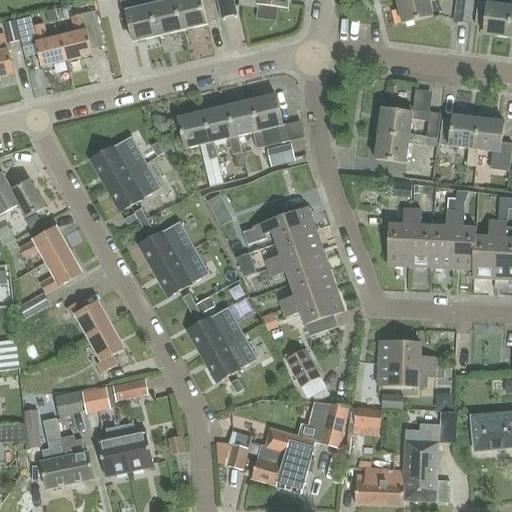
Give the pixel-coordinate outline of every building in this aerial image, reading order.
[(119,0),(123,14),(126,14),(133,43),(158,37),(151,7),(147,8),(145,0),(119,0)] [(151,7),(158,37),(182,32),(175,1),(171,2),(156,5),(154,0),(145,0),(147,8),(151,7)] [(182,32),(207,26),(200,0),(170,0),(171,2),(175,1),(182,32)] [(216,0),(221,18),(236,15),(232,0),(216,0)] [(258,6),(288,10),(289,0),(239,0),(239,6),(257,9),(258,6)] [(396,0),(403,25),(433,17),(428,0),(396,0)] [(455,0),(453,23),(471,25),(473,0),(455,0)] [(511,15),(511,7),(509,7),(494,5),(494,0),(483,0),(483,2),(478,2),(475,25),(485,27),(484,36),(509,39),(511,15)] [(53,10),(46,12),(48,24),(56,22),(53,10)] [(76,34),(62,37),(68,62),(93,55),(92,50),(87,31),(86,31),(82,15),(72,18),(76,34)] [(68,62),(62,37),(47,41),(43,24),(33,26),(31,17),(16,21),(21,41),(23,48),(36,45),(42,68),(68,62)] [(7,44),(21,41),(16,21),(3,24),(7,44)] [(87,31),(92,50),(104,47),(99,28),(87,31)] [(0,78),(14,75),(8,50),(7,50),(3,34),(0,34),(0,78)] [(276,96),(251,102),(259,133),(262,132),(266,148),(290,142),(286,126),(283,126),(276,96)] [(266,148),(262,132),(259,133),(251,102),(227,108),(234,139),(238,138),(253,134),(257,150),(262,170),(267,169),(268,169),(264,148),(266,148)] [(382,110),(378,135),(410,139),(410,135),(412,120),(423,121),(428,122),(430,113),(413,111),(410,106),(402,105),(399,109),(398,112),(382,110)] [(242,154),(238,138),(234,139),(227,108),(203,114),(210,144),(214,143),(229,140),(233,156),(242,154)] [(441,115),(430,113),(428,122),(426,138),(438,140),(441,115)] [(186,150),(200,147),(204,163),(214,160),(218,159),(214,143),(210,144),(203,114),(178,119),(186,150)] [(491,169),(500,170),(508,171),(511,144),(502,143),(504,123),(492,121),(492,116),(479,115),(478,119),(474,150),(478,151),(493,153),(491,169)] [(478,119),(453,116),(452,121),(442,120),(438,146),(469,150),(467,166),(476,167),(478,151),(474,150),(478,119)] [(426,138),(421,137),(410,135),(410,139),(378,135),(375,161),(406,164),(409,145),(425,147),(426,138)] [(173,145),(171,137),(160,145),(164,151),(173,145)] [(91,161),(105,187),(146,164),(131,138),(91,161)] [(158,144),(151,148),(157,158),(164,154),(158,144)] [(271,168),(295,163),(291,145),(267,151),(271,168)] [(233,156),(236,168),(245,166),(242,154),(238,155),(233,156)] [(105,187),(120,213),(161,190),(146,164),(105,187)] [(0,216),(19,206),(26,218),(45,208),(30,181),(12,191),(2,175),(0,175),(0,216)] [(412,185),(391,185),(391,197),(411,199),(412,185)] [(226,209),(220,196),(208,202),(215,215),(226,209)] [(498,222),(495,280),(511,280),(511,229),(507,230),(508,210),(511,210),(511,198),(499,198),(498,222)] [(453,270),(456,199),(449,199),(448,212),(447,212),(446,229),(433,228),(432,269),(453,270)] [(456,203),(456,212),(464,213),(465,204),(456,203)] [(403,226),(390,226),(388,267),(410,268),(412,209),(404,209),(403,226)] [(412,209),(410,268),(431,268),(433,228),(420,228),(421,210),(412,209)] [(134,214),(140,224),(147,220),(141,210),(134,214)] [(276,245),(315,231),(308,211),(255,230),(244,234),(248,247),(267,240),(266,235),(272,233),(276,245)] [(463,229),(464,213),(456,212),(453,270),(474,271),(476,236),(476,230),(463,229)] [(127,226),(137,220),(134,215),(124,220),(127,226)] [(25,222),(31,232),(42,226),(35,216),(25,222)] [(147,220),(140,224),(145,234),(152,230),(147,220)] [(495,280),(498,222),(489,221),(489,237),(476,236),(474,271),(473,279),(495,280)] [(154,272),(195,249),(180,223),(139,247),(154,272)] [(13,226),(0,231),(6,247),(19,242),(13,226)] [(40,251),(48,264),(69,252),(56,229),(20,250),(26,260),(40,251)] [(266,262),(269,271),(322,251),(315,231),(276,245),(281,257),(266,262)] [(195,249),(154,272),(168,298),(209,275),(195,249)] [(286,273),(291,285),(329,271),(322,251),(269,271),(272,279),(286,273)] [(40,285),(45,294),(46,295),(60,287),(82,275),(69,252),(48,264),(55,277),(40,285)] [(237,259),(243,278),(256,274),(249,254),(237,259)] [(295,297),(280,303),(283,311),(336,291),(329,271),(291,285),(295,297)] [(301,314),(305,326),(310,338),(338,328),(334,316),(344,312),(336,291),(283,311),(286,319),(301,314)] [(43,294),(15,310),(22,322),(50,307),(43,294)] [(182,299),(188,309),(195,305),(189,295),(182,299)] [(197,305),(202,314),(214,308),(209,298),(197,305)] [(77,316),(89,339),(111,327),(98,303),(86,310),(81,301),(66,309),(72,319),(77,316)] [(195,305),(188,309),(194,319),(201,316),(195,305)] [(228,309),(187,332),(202,358),(243,335),(228,309)] [(274,315),(263,319),(265,325),(266,325),(268,331),(278,328),(274,315)] [(103,374),(117,366),(112,357),(124,350),(111,327),(89,339),(102,362),(98,365),(103,374)] [(400,344),(415,345),(415,335),(401,334),(400,344)] [(202,358),(217,384),(258,361),(243,335),(202,358)] [(4,343),(7,370),(19,369),(16,341),(4,343)] [(380,343),(379,365),(436,368),(436,359),(421,358),(421,345),(415,345),(400,344),(380,343)] [(305,350),(286,361),(301,389),(320,378),(305,350)] [(444,368),(436,368),(379,365),(378,387),(419,389),(420,376),(436,376),(444,376),(444,368)] [(238,380),(231,384),(237,395),(244,391),(238,380)] [(125,385),(111,388),(114,404),(149,397),(145,381),(144,381),(125,385)] [(87,415),(116,409),(114,404),(111,388),(82,394),(87,415)] [(59,419),(82,414),(78,393),(55,397),(59,419)] [(453,395),(435,394),(435,411),(452,412),(453,395)] [(384,397),(383,409),(403,411),(403,396),(384,395),(384,397)] [(329,405),(320,445),(339,450),(349,407),(329,405)] [(354,426),(354,428),(379,431),(382,411),(356,408),(356,410),(351,409),(349,425),(354,426)] [(28,448),(41,447),(38,411),(25,413),(28,448)] [(511,413),(471,417),(474,453),(511,449),(511,413)] [(440,414),(439,427),(439,444),(439,445),(456,445),(457,414),(440,414)] [(47,491),(70,485),(61,440),(57,420),(44,423),(49,450),(42,452),(44,462),(41,463),(47,491)] [(0,444),(26,443),(24,425),(1,426),(0,427),(0,426),(0,444)] [(133,425),(120,428),(130,473),(154,467),(146,431),(135,433),(133,425)] [(396,456),(395,472),(405,473),(404,502),(436,504),(436,503),(449,504),(450,483),(437,482),(439,445),(439,444),(439,427),(421,426),(420,433),(406,432),(405,457),(396,456)] [(120,428),(106,431),(108,439),(98,442),(106,478),(130,473),(120,428)] [(271,431),(266,447),(267,447),(266,453),(285,458),(277,487),(301,494),(318,433),(302,429),(299,439),(271,431)] [(243,472),(251,442),(252,439),(233,434),(229,445),(233,446),(227,468),(243,472)] [(61,440),(70,485),(94,481),(88,453),(85,454),(82,441),(75,442),(74,437),(61,440)] [(173,456),(184,453),(181,437),(169,440),(173,456)] [(267,447),(266,447),(261,446),(258,459),(252,480),(276,487),(277,487),(285,458),(266,453),(267,447)] [(388,471),(365,470),(365,477),(357,477),(355,505),(404,507),(404,502),(405,473),(395,472),(388,471)]
